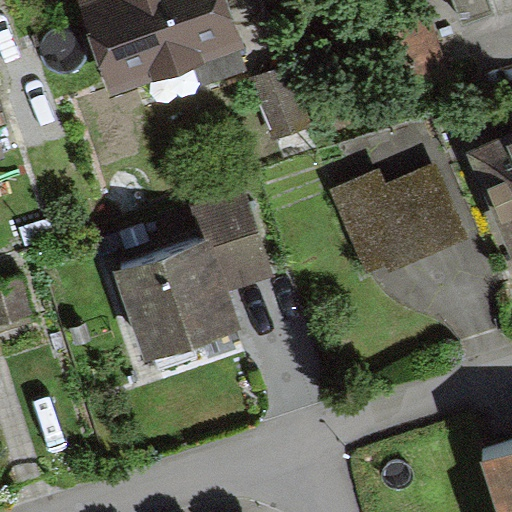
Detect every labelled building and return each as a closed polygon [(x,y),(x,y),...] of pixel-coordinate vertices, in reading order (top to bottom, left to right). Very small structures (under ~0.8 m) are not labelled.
[(238,16),(232,0),(79,0),(102,63),(238,16)] [(452,0),(461,24),(493,13),(488,0),(452,0)] [(446,70),(426,6),(336,35),(350,78),(379,69),(386,89),(446,70)] [(511,260),(511,133),(463,154),(508,263),(511,260)] [(375,169),(329,191),(366,271),(384,262),(390,274),(471,237),(436,160),(383,185),(375,169)] [(241,176),(189,193),(206,240),(223,289),(274,272),(241,176)] [(223,289),(206,240),(119,272),(150,358),(237,327),(223,289)] [(511,511),(511,443),(480,454),(498,511),(511,511)]
